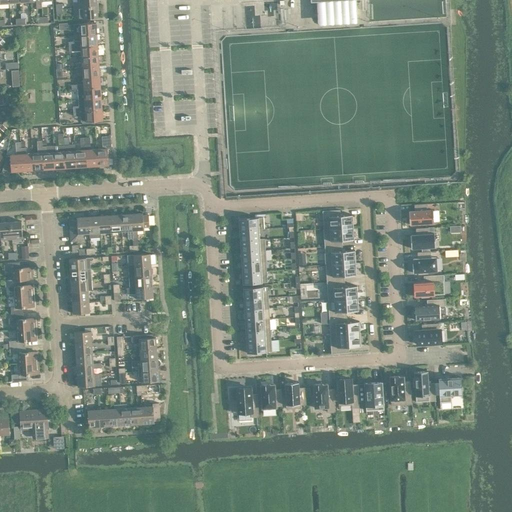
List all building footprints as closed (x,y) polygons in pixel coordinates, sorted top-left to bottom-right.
[(356,0),(317,0),(319,23),(357,21),(356,0)] [(98,17),(97,6),(74,8),(74,14),(78,14),(79,18),(98,17)] [(80,35),(97,33),(96,22),(67,24),(68,30),(80,29),(80,35)] [(68,41),(69,46),(97,44),(97,33),(80,35),(80,41),(68,41)] [(97,44),(69,46),(69,51),(81,50),(81,56),(98,55),(97,44)] [(76,67),(99,66),(98,55),(81,56),(82,62),(76,62),(76,67)] [(83,78),(100,77),(99,66),(76,67),(76,72),(82,72),(83,78)] [(100,77),(83,78),(83,84),(71,84),(72,89),(77,89),(100,87),(100,77)] [(101,98),(100,87),(77,89),(78,100),(101,98)] [(73,106),(73,111),(102,109),(101,98),(78,100),(79,106),(73,106)] [(102,109),(73,111),(73,116),(85,115),(86,121),(103,120),(102,109)] [(109,165),(107,149),(111,148),(111,136),(102,136),(102,148),(96,149),(98,165),(109,165)] [(76,167),(87,166),(85,137),(81,138),(81,143),(80,143),(81,150),(75,150),(76,167)] [(90,137),(85,137),(87,166),(98,165),(96,149),(90,149),(90,137)] [(20,141),(22,170),(33,170),(32,153),(26,153),(25,147),(25,140),(20,141)] [(44,169),(42,146),(42,140),(37,140),(38,153),(32,153),(33,170),(44,169)] [(2,170),(11,169),(11,171),(22,170),(20,141),(15,141),(16,154),(10,154),(10,156),(6,156),(2,170)] [(65,167),(76,167),(75,150),(74,144),(69,144),(64,145),(65,167)] [(53,151),(54,168),(65,167),(64,145),(60,145),(59,145),(59,151),(53,151)] [(46,146),(42,146),(44,169),(54,168),(53,151),(47,152),(47,146),(46,146)] [(420,203),(414,204),(415,210),(409,210),(409,224),(433,223),(432,209),(427,209),(427,203),(420,203)] [(340,209),(322,210),(322,217),(328,217),(329,228),(353,227),(352,214),(340,215),(340,209)] [(143,215),(143,213),(131,214),(133,238),(137,238),(137,230),(144,230),(143,227),(149,227),(148,214),(143,215)] [(121,214),(110,215),(111,232),(122,231),(121,214)] [(131,214),(121,214),(122,231),(127,231),(128,239),(133,238),(131,214)] [(110,215),(100,216),(100,232),(111,232),(110,215)] [(69,220),(71,241),(75,241),(78,234),(89,233),(88,216),(77,217),(77,219),(69,220)] [(89,233),(90,233),(91,239),(100,238),(99,232),(100,232),(100,216),(88,216),(89,233)] [(238,218),(239,230),(259,228),(258,217),(238,218)] [(21,221),(10,222),(12,239),(23,238),(21,221)] [(0,222),(0,228),(1,240),(12,239),(10,222),(0,222)] [(342,240),(354,239),(353,227),(329,228),(330,239),(324,240),(324,246),(342,245),(342,240)] [(411,248),(435,246),(434,233),(429,233),(428,227),(416,228),(416,234),(410,234),(411,248)] [(240,240),(259,239),(259,228),(239,230),(240,240)] [(240,240),(240,251),(260,250),(259,239),(240,240)] [(355,262),(355,250),(342,251),(342,245),(324,246),(325,253),(331,253),(331,264),(355,262)] [(241,262),(261,260),(260,250),(240,251),(241,262)] [(430,257),(430,251),(417,252),(418,258),(413,258),(413,263),(412,263),(412,272),(418,272),(418,274),(426,273),(426,271),(436,270),(436,257),(430,257)] [(150,254),(134,255),(134,265),(134,266),(151,265),(150,254)] [(69,259),(70,270),(87,269),(91,269),(90,261),(92,261),(93,259),(93,257),(69,259)] [(242,272),(261,271),(261,260),(241,262),(242,272)] [(12,269),(13,279),(13,280),(21,279),(33,278),(32,267),(20,268),(20,262),(4,263),(4,270),(12,269)] [(344,275),(356,275),(355,262),(331,264),(332,275),(326,275),(326,282),(344,281),(344,275)] [(130,266),(131,271),(135,271),(135,276),(135,277),(152,275),(151,265),(134,266),(134,265),(130,266)] [(88,280),(87,269),(70,270),(71,281),(88,280)] [(242,284),(262,282),(261,271),(242,272),(242,284)] [(443,274),(425,275),(425,281),(413,282),(414,296),(438,294),(438,282),(443,281),(443,274)] [(152,286),(152,275),(135,277),(135,276),(129,276),(129,288),(152,286)] [(14,290),(14,296),(34,295),(33,284),(21,285),(21,279),(13,280),(13,279),(5,280),(5,287),(9,286),(9,289),(11,290),(14,290)] [(91,279),(88,280),(71,281),(71,286),(69,286),(69,290),(71,292),(88,291),(92,290),(91,279)] [(334,299),(358,298),(357,285),(345,286),(344,281),(326,282),(327,288),(333,288),(334,299)] [(153,301),(153,300),(152,286),(129,288),(126,288),(127,294),(136,293),(137,299),(148,298),(148,301),(153,301)] [(262,286),(243,288),(243,299),(263,298),(262,286)] [(71,292),(72,302),(89,301),(88,291),(71,292)] [(11,307),(11,313),(23,313),(23,307),(34,306),(34,295),(14,296),(15,307),(11,307)] [(244,309),(264,308),(263,298),(243,299),(244,309)] [(346,311),(358,310),(358,298),(334,299),(334,310),(328,311),(329,317),(346,316),(346,311)] [(445,298),(426,299),(427,305),(415,306),(415,320),(440,318),(439,306),(445,306),(445,298)] [(89,301),(72,302),(73,314),(85,313),(90,313),(89,301)] [(244,309),(245,320),(264,319),(264,308),(244,309)] [(12,326),(16,325),(16,330),(36,329),(35,318),(23,319),(23,313),(11,313),(11,318),(10,318),(10,324),(12,326)] [(336,335),(360,333),(359,321),(347,322),(346,316),(329,317),(329,324),(335,324),(336,335)] [(245,320),(245,331),(265,330),(264,319),(245,320)] [(439,329),(438,323),(428,323),(422,324),(422,330),(416,330),(417,344),(424,343),(424,345),(432,345),(431,343),(441,342),(440,329),(439,329)] [(9,341),(9,347),(25,346),(25,340),(37,339),(36,329),(16,330),(17,340),(9,341)] [(246,341),(266,340),(265,330),(245,331),(246,341)] [(75,343),(92,342),(91,331),(74,332),(75,343)] [(348,346),(361,346),(360,333),(336,335),(337,346),(331,346),(331,353),(349,352),(348,346)] [(157,349),(156,337),(154,337),(154,334),(133,336),(134,344),(139,344),(140,350),(157,349)] [(247,353),(266,351),(266,340),(246,341),(247,353)] [(75,343),(76,354),(92,353),(92,342),(75,343)] [(26,352),(25,346),(9,347),(10,354),(18,353),(19,363),(38,362),(37,351),(26,352)] [(140,350),(141,360),(157,359),(157,349),(140,350)] [(93,363),(92,353),(76,354),(76,365),(93,364),(93,363)] [(157,360),(157,359),(141,360),(141,365),(137,365),(138,370),(138,372),(158,370),(158,367),(159,367),(160,366),(161,365),(161,364),(161,363),(161,362),(160,362),(160,361),(159,361),(159,360),(158,360),(157,360)] [(38,362),(19,363),(19,374),(11,374),(12,381),(28,380),(27,374),(39,373),(38,362)] [(76,365),(77,376),(94,375),(93,368),(101,367),(101,363),(93,363),(93,364),(76,365)] [(158,373),(158,370),(138,372),(139,376),(142,376),(142,382),(160,381),(162,379),(161,374),(160,373),(158,373)] [(427,370),(414,371),(415,396),(428,395),(428,401),(435,400),(434,382),(428,383),(427,370)] [(78,386),(93,386),(95,385),(94,384),(101,384),(101,380),(94,380),(94,375),(77,376),(78,386)] [(399,375),(390,376),(390,378),(388,378),(389,387),(391,387),(391,397),(392,405),(411,403),(410,380),(404,381),(404,376),(399,376),(399,375)] [(461,376),(438,378),(440,402),(451,401),(451,395),(462,395),(461,376)] [(247,378),(233,378),(233,385),(229,385),(229,400),(237,400),(237,385),(248,385),(247,378)] [(359,407),(357,384),(351,384),(351,378),(337,379),(339,400),(339,405),(352,404),(352,407),(359,407)] [(299,387),(298,381),(285,382),(285,388),(283,388),(284,397),(286,397),(286,404),(286,408),(300,407),(300,404),(306,404),(305,392),(305,387),(299,387)] [(382,381),(364,382),(365,406),(384,405),(382,381)] [(270,384),(270,383),(261,384),(262,405),(262,408),(276,407),(276,405),(282,405),(281,389),(275,389),(275,384),(270,384)] [(314,383),(315,407),(327,407),(328,412),(335,411),(334,388),(328,389),(327,384),(322,384),(322,383),(314,383)] [(259,416),(257,393),(251,393),(251,387),(237,388),(238,401),(230,401),(231,411),(239,411),(239,412),(251,411),(252,416),(259,416)] [(131,407),(127,408),(126,403),(120,404),(121,425),(132,424),(131,407)] [(153,406),(142,407),(143,423),(154,422),(154,421),(160,420),(159,403),(153,403),(153,406)] [(114,409),(110,409),(111,425),(121,425),(120,404),(114,404),(114,409)] [(131,407),(132,424),(143,423),(142,407),(131,407)] [(110,409),(99,410),(100,426),(111,425),(110,409)] [(34,427),(34,432),(35,437),(47,436),(46,426),(47,426),(46,410),(21,411),(22,428),(34,427)] [(89,427),(100,426),(99,410),(88,410),(89,427)] [(0,434),(10,434),(8,418),(0,418),(0,434)] [(63,435),(53,436),(54,448),(64,447),(63,435)]
